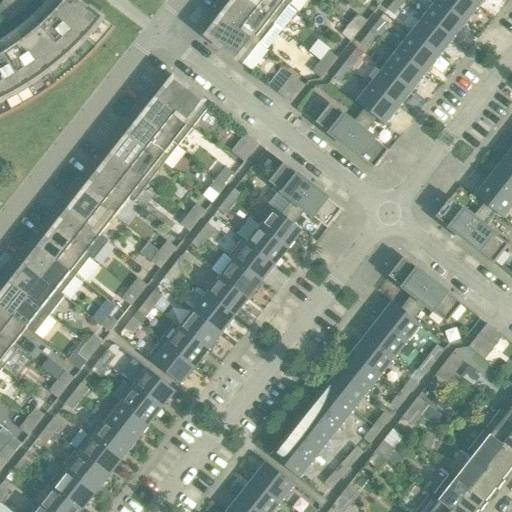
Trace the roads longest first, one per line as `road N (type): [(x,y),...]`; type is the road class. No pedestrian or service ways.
road 1 (residential): [(152,511),(388,214)]
road 2 (residential): [(388,214),(159,32)]
road 3 (residential): [(0,235),(159,32)]
road 4 (residential): [(388,214),(511,56)]
road 5 (residential): [(511,315),(388,214)]
